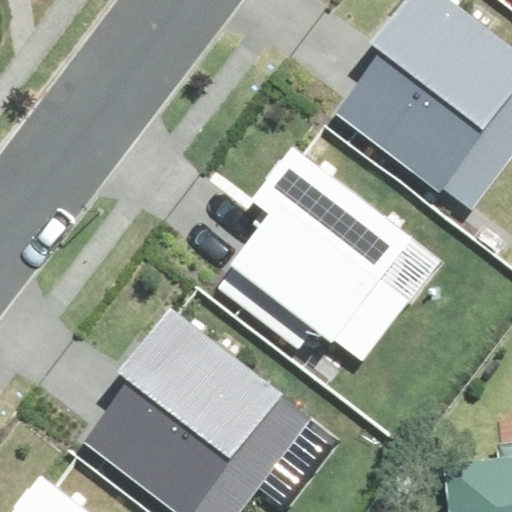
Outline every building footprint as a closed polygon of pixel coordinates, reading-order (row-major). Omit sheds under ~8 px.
[(341,103),(471,205),(511,152),(511,38),(463,0),(407,0),(380,34),(389,41),(341,103)] [(378,350),(458,243),(306,131),(265,187),(281,199),(228,271),(312,333),(327,312),(378,350)] [(87,427),(194,511),(230,511),(314,407),(174,297),(126,359),(135,366),(87,427)] [(511,511),(511,420),(507,421),(511,454),(458,460),(463,511),(511,511)] [(116,511),(51,464),(14,511),(116,511)]
